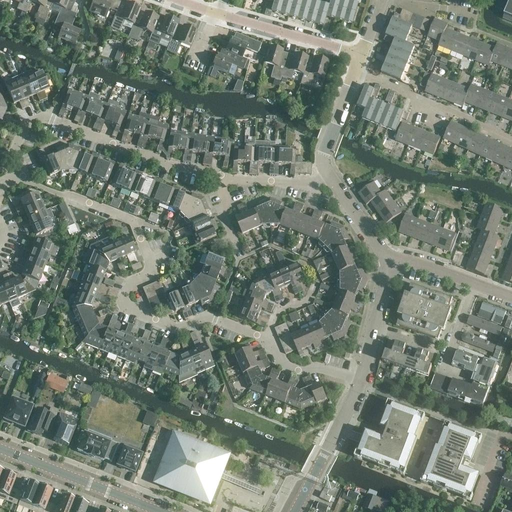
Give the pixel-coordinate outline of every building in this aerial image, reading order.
[(23,18),(25,14),(27,14),(31,3),(32,0),(20,0),(17,10),(19,11),(17,16),(23,18)] [(54,0),(32,0),(31,3),(40,7),(36,18),(45,22),(52,5),(54,0)] [(71,12),(76,0),(54,0),(52,5),(61,9),(58,17),(66,20),(70,12),(71,12)] [(113,11),(117,13),(121,3),(113,0),(94,0),(89,12),(106,19),(110,10),(113,11)] [(141,8),(128,3),(129,0),(121,0),(121,3),(117,13),(110,28),(120,33),(125,21),(134,25),(139,13),(141,8)] [(280,14),(283,0),(274,0),(274,2),(273,6),(271,11),(271,12),(280,14)] [(283,0),(280,14),(288,17),(293,0),(283,0)] [(293,0),(288,17),(297,19),(302,0),(293,0)] [(305,0),(302,0),(297,19),(306,22),(311,2),(305,0)] [(330,0),(329,6),(326,17),(334,20),(340,0),(330,0)] [(341,0),(340,0),(334,20),(343,22),(349,2),(341,0)] [(511,0),(510,0),(504,15),(503,19),(511,22),(511,0)] [(311,2),(306,22),(314,24),(320,4),(311,2)] [(358,5),(349,2),(343,22),(352,25),(358,5)] [(323,27),(323,26),(325,21),(326,17),(329,6),(320,4),(314,24),(323,27)] [(398,21),(404,23),(408,12),(403,10),(400,16),(398,21)] [(62,29),(58,38),(75,45),(80,31),(72,28),(77,15),(71,12),(70,12),(66,20),(58,17),(54,26),(62,29)] [(134,25),(128,38),(138,42),(143,31),(151,35),(152,35),(159,18),(145,12),(144,15),(139,13),(134,25)] [(408,12),(404,23),(409,26),(414,14),(408,12)] [(389,28),(409,36),(412,27),(409,26),(404,23),(398,21),(400,16),(395,14),(393,19),(389,28)] [(414,14),(409,26),(412,27),(414,28),(419,17),(414,14)] [(158,46),(161,40),(170,44),(172,39),(178,26),(179,22),(166,16),(165,19),(160,16),(159,18),(152,35),(151,35),(147,47),(153,50),(155,45),(158,46)] [(419,17),(414,28),(419,30),(424,19),(419,17)] [(425,32),(429,21),(424,19),(419,30),(425,32)] [(448,25),(445,23),(435,20),(428,37),(440,42),(441,42),(446,29),(448,25)] [(181,44),(191,48),(197,31),(184,26),(183,28),(178,26),(172,39),(170,44),(165,56),(171,59),(173,54),(176,56),(181,44)] [(406,44),(406,43),(409,36),(389,28),(386,36),(384,41),(390,43),(392,38),(395,40),(406,44)] [(451,52),(458,34),(446,29),(441,42),(440,42),(438,47),(451,52)] [(246,49),(258,54),(265,57),(268,48),(261,45),(261,44),(236,34),(233,39),(231,39),(226,52),(225,51),(225,52),(242,59),(243,58),(246,49)] [(458,34),(451,52),(464,57),(471,39),(458,34)] [(471,39),(464,57),(476,62),(483,44),(471,39)] [(411,56),(415,47),(406,43),(406,44),(395,40),(392,48),(411,56)] [(476,62),(489,67),(491,62),(490,62),(496,49),(495,49),(483,44),(476,62)] [(497,44),(497,45),(495,49),(496,49),(490,62),(491,62),(503,67),(510,49),(497,44)] [(282,78),(289,55),(282,53),(283,51),(269,47),(269,48),(268,48),(265,57),(263,64),(274,67),(271,79),(281,81),(282,78)] [(388,56),(408,64),(411,56),(392,48),(388,56)] [(511,50),(510,49),(503,67),(511,70),(511,50)] [(247,60),(243,58),(242,59),(225,52),(225,51),(222,50),(219,56),(217,55),(211,68),(233,77),(237,68),(243,70),(244,69),(247,70),(250,62),(247,61),(247,60)] [(294,73),(303,75),(308,58),(294,54),(294,56),(289,55),(282,78),(292,80),(294,73)] [(385,65),(405,73),(408,64),(388,56),(385,65)] [(311,88),(314,76),(324,78),(329,62),(314,58),(314,60),(308,58),(309,58),(308,58),(303,75),(300,85),(311,88)] [(381,73),(401,81),(405,73),(385,65),(381,73)] [(22,75),(24,80),(31,97),(36,95),(40,103),(43,101),(33,76),(31,71),(22,75)] [(42,72),(33,76),(43,101),(47,99),(44,92),(49,90),(42,72)] [(425,92),(438,98),(445,80),(432,75),(425,92)] [(6,88),(14,105),(19,103),(22,110),(26,109),(15,84),(14,79),(4,83),(6,88)] [(24,80),(15,84),(26,109),(30,107),(26,100),(31,97),(24,80)] [(457,85),(445,80),(438,98),(450,103),(457,85)] [(457,85),(450,103),(463,108),(465,103),(470,90),(469,90),(457,85)] [(484,90),(472,85),(471,85),(469,90),(470,90),(465,103),(477,108),(484,90)] [(372,96),(373,91),(374,91),(365,87),(358,106),(366,110),(370,100),(371,100),(372,96)] [(66,108),(72,110),(79,94),(69,90),(59,116),(63,118),(65,112),(66,108)] [(477,108),(489,113),(496,95),(484,90),(477,108)] [(78,124),(82,125),(84,120),(84,119),(85,115),(91,118),(98,102),(97,102),(99,97),(90,93),(88,98),(78,124)] [(74,122),(78,124),(88,98),(79,94),(72,110),(78,113),(76,117),(74,122)] [(496,95),(489,113),(502,118),(509,100),(496,95)] [(362,119),(371,123),(379,103),(371,100),(370,100),(366,110),(362,119)] [(502,118),(511,121),(511,101),(509,100),(502,118)] [(97,131),(107,106),(98,102),(91,118),(97,120),(96,124),(95,124),(93,130),(97,131)] [(371,123),(380,126),(387,107),(379,103),(371,123)] [(97,131),(101,133),(103,127),(104,123),(110,125),(117,109),(107,106),(97,131)] [(380,126),(388,129),(396,110),(387,107),(380,126)] [(112,137),(116,139),(118,133),(121,134),(126,120),(124,119),(126,113),(117,109),(110,125),(116,128),(114,131),(112,137)] [(396,110),(388,129),(396,133),(402,119),(407,121),(409,115),(396,110)] [(141,148),(149,121),(150,117),(140,114),(139,118),(134,135),(140,137),(139,141),(137,147),(141,148)] [(128,133),(134,135),(139,118),(129,115),(127,120),(126,120),(121,134),(123,135),(121,142),(125,143),(127,138),(127,137),(128,133)] [(141,148),(145,149),(147,143),(146,143),(147,139),(154,141),(158,124),(160,120),(150,117),(149,121),(141,148)] [(451,122),(443,139),(456,145),(464,128),(451,122)] [(408,146),(415,128),(403,123),(396,141),(408,146)] [(162,148),(165,148),(169,133),(167,133),(168,127),(158,124),(154,141),(160,142),(159,146),(158,146),(157,152),(161,153),(162,148)] [(415,128),(408,146),(421,151),(428,133),(415,128)] [(464,128),(456,145),(468,151),(476,134),(464,128)] [(166,160),(171,160),(172,154),(171,154),(172,150),(178,151),(181,133),(171,132),(170,133),(169,133),(165,148),(168,148),(166,160)] [(183,162),(187,163),(191,135),(181,133),(178,151),(185,152),(184,156),(183,162)] [(428,133),(421,151),(434,156),(441,138),(428,133)] [(476,134),(468,151),(480,156),(488,139),(476,134)] [(198,154),(201,137),(191,135),(187,163),(191,163),(192,157),(191,157),(192,153),(198,154)] [(207,166),(211,138),(201,137),(198,154),(205,155),(204,159),(203,165),(207,166)] [(212,156),(219,157),(222,140),(211,138),(207,166),(211,167),(212,160),(211,160),(212,156)] [(500,145),(488,139),(480,156),(492,162),(500,145)] [(224,162),(223,168),(227,169),(228,163),(231,163),(232,147),(231,147),(232,142),(222,140),(219,157),(225,158),(224,162)] [(254,147),(253,175),(257,175),(258,169),(257,169),(258,165),(264,165),(265,143),(255,142),(254,147)] [(265,143),(264,165),(270,165),(270,169),(269,176),(274,176),(275,148),(275,143),(265,143)] [(60,173),(69,173),(68,145),(57,151),(58,155),(53,157),(60,173)] [(80,150),(68,145),(69,173),(78,172),(84,157),(78,154),(80,150)] [(505,167),(511,151),(511,149),(500,145),(492,162),(505,167)] [(243,164),(244,146),(234,146),(234,147),(232,147),(231,163),(233,163),(233,168),(233,174),(237,174),(237,168),(237,164),(243,164)] [(253,175),(254,147),(244,146),(243,164),(250,164),(250,168),(249,168),(249,175),(253,175)] [(285,148),(275,148),(274,176),(278,176),(278,170),(278,166),(285,166),(285,148)] [(285,148),(285,166),(291,166),(290,170),(290,176),(294,177),(294,175),(295,163),(300,163),(300,157),(295,157),(296,149),(285,148)] [(59,173),(60,173),(53,157),(47,160),(45,155),(43,150),(39,152),(50,177),(59,173)] [(84,157),(78,172),(88,176),(96,156),(92,155),(90,159),(84,157)] [(97,180),(103,164),(98,162),(99,158),(96,156),(88,176),(97,180)] [(109,166),(103,164),(97,180),(107,184),(115,164),(111,162),(109,166)] [(112,186),(121,189),(127,174),(122,171),(123,167),(119,166),(112,186)] [(121,189),(131,193),(139,173),(135,172),(133,176),(127,174),(121,189)] [(140,197),(147,181),(141,179),(143,175),(139,173),(131,193),(140,197)] [(140,197),(150,201),(158,181),(154,179),(152,184),(147,181),(140,197)] [(150,201),(160,205),(166,189),(160,187),(162,183),(158,181),(150,201)] [(359,194),(366,205),(367,206),(371,203),(382,194),(374,183),(359,194)] [(169,209),(177,189),(173,187),(172,191),(166,189),(160,205),(169,209)] [(178,212),(184,196),(179,194),(180,190),(177,189),(169,209),(178,212)] [(378,213),(394,202),(386,191),(382,194),(371,203),(378,213)] [(17,213),(41,203),(37,194),(20,201),(23,206),(15,210),(17,213)] [(184,196),(178,212),(185,219),(204,199),(192,195),(190,199),(184,196)] [(192,226),(207,219),(205,213),(209,211),(204,199),(185,219),(192,225),(192,226)] [(262,227),(271,226),(270,199),(259,204),(261,208),(255,211),(262,227)] [(280,226),(287,210),(281,208),(282,204),(271,199),(270,199),(271,226),(280,226)] [(64,202),(58,205),(62,214),(68,212),(64,202)] [(386,225),(402,214),(394,202),(378,213),(386,225)] [(26,214),(28,219),(45,212),(41,203),(17,213),(19,217),(26,214)] [(290,230),(300,204),(296,203),(294,208),(293,213),(287,210),(280,226),(290,230)] [(241,205),(252,231),(262,227),(255,211),(249,213),(247,209),(248,209),(245,204),(241,205)] [(299,234),(306,218),(300,215),(301,211),(302,211),(304,206),(300,204),(290,230),(299,234)] [(504,211),(487,204),(482,217),(499,223),(504,211)] [(243,235),(252,231),(241,205),(238,207),(240,212),(242,216),(236,219),(243,235)] [(309,238),(319,212),(315,210),(313,216),(314,216),(312,220),(306,218),(299,234),(309,238)] [(23,227),(25,231),(49,220),(45,212),(28,219),(30,224),(23,227)] [(68,212),(62,214),(68,228),(74,225),(68,212)] [(319,212),(309,238),(318,242),(325,225),(319,223),(320,219),(321,219),(323,214),(319,212)] [(412,238),(418,220),(405,215),(399,233),(412,238)] [(482,217),(477,229),(481,231),(495,236),(499,223),(482,217)] [(192,226),(196,235),(216,226),(214,223),(210,225),(207,219),(192,226)] [(53,229),(49,220),(25,231),(26,235),(34,231),(36,237),(53,229)] [(424,243),(431,225),(418,220),(412,238),(424,243)] [(104,226),(107,232),(114,228),(111,223),(104,226)] [(319,242),(325,248),(344,228),(332,223),(331,228),(325,225),(318,242),(319,242)] [(424,243),(437,248),(443,230),(431,225),(424,243)] [(217,230),(216,226),(196,235),(200,244),(216,238),(213,232),(217,230)] [(331,254),(332,255),(348,248),(345,242),(349,240),(344,228),(325,248),(331,254)] [(456,235),(443,230),(437,248),(449,252),(456,235)] [(477,243),(494,250),(499,237),(495,236),(481,231),(477,243)] [(107,234),(99,235),(100,243),(108,242),(107,234)] [(128,236),(119,240),(127,257),(135,253),(128,236)] [(55,258),(59,249),(49,245),(51,242),(43,239),(41,242),(36,240),(34,245),(27,242),(25,246),(50,256),(55,258)] [(118,261),(127,257),(119,240),(111,244),(118,260),(118,261)] [(472,256),(490,263),(494,250),(477,243),(472,256)] [(109,264),(118,260),(111,244),(95,251),(109,264)] [(29,258),(46,265),(50,256),(25,246),(23,251),(31,254),(29,258)] [(332,255),(336,264),(356,255),(355,252),(350,253),(348,248),(332,255)] [(109,264),(95,251),(88,267),(105,274),(109,264)] [(336,264),(340,274),(356,267),(353,260),(358,259),(356,255),(336,264)] [(230,276),(231,272),(226,270),(226,271),(221,269),(224,263),(208,256),(204,266),(230,276)] [(485,275),(490,263),(472,256),(467,269),(485,275)] [(18,264),(43,274),(46,265),(29,258),(27,263),(20,260),(18,264)] [(36,292),(39,283),(43,274),(18,264),(16,268),(24,271),(22,276),(26,278),(25,281),(36,292)] [(289,268),(299,294),(303,292),(301,287),(300,287),(299,283),(305,280),(298,264),(289,268)] [(223,278),(228,280),(230,276),(204,266),(200,276),(216,282),(218,276),(223,278)] [(102,282),(102,281),(105,274),(88,267),(85,276),(102,282)] [(358,272),(356,267),(340,274),(340,283),(367,283),(367,282),(363,270),(358,272)] [(511,283),(511,269),(507,267),(502,280),(511,283)] [(299,294),(289,268),(279,272),(286,288),(291,286),(293,289),(295,295),(299,294)] [(282,290),(283,290),(286,288),(279,272),(270,276),(281,302),(284,300),(283,296),(284,294),(282,290)] [(7,275),(18,300),(36,292),(25,281),(21,283),(19,278),(15,280),(12,273),(7,275)] [(1,286),(9,304),(18,300),(7,275),(3,277),(6,284),(1,286)] [(104,283),(102,282),(85,276),(81,285),(98,291),(100,286),(101,287),(103,286),(104,285),(104,283)] [(194,282),(213,301),(218,290),(214,288),(216,282),(200,276),(194,282)] [(274,297),(277,303),(281,302),(270,276),(254,283),(267,296),(273,294),(274,297)] [(49,289),(55,291),(60,281),(54,279),(49,289)] [(153,284),(158,295),(163,293),(158,282),(153,284)] [(201,307),(213,301),(194,282),(187,289),(194,305),(200,302),(201,307)] [(265,302),(265,301),(267,296),(254,283),(251,290),(246,288),(243,297),(247,299),(273,310),(275,306),(269,303),(269,304),(265,302)] [(363,294),(365,288),(367,283),(340,283),(340,291),(340,292),(356,298),(359,292),(363,294)] [(153,298),(158,295),(153,284),(148,287),(153,298)] [(97,295),(98,292),(98,291),(81,285),(78,293),(95,300),(103,303),(105,298),(97,295)] [(398,316),(400,316),(397,327),(438,340),(442,330),(444,331),(451,310),(449,309),(453,299),(411,285),(408,295),(406,294),(398,316)] [(0,307),(9,304),(1,286),(0,286),(0,307)] [(143,289),(144,291),(147,300),(153,298),(148,287),(143,289)] [(189,318),(192,317),(190,312),(188,307),(194,305),(187,289),(178,293),(189,318)] [(336,301),(357,310),(358,306),(354,304),(356,300),(356,298),(340,292),(336,301)] [(72,309),(91,309),(95,300),(78,293),(72,309)] [(163,293),(158,295),(153,298),(147,300),(150,305),(165,298),(163,293)] [(182,315),(185,320),(189,318),(178,293),(168,297),(175,313),(181,310),(183,314),(182,315)] [(162,306),(167,303),(165,298),(150,305),(152,310),(162,306)] [(265,311),(271,313),(273,310),(247,299),(244,309),(260,315),(262,309),(266,311),(265,311)] [(332,311),(349,317),(350,314),(351,312),(355,313),(357,310),(336,301),(332,311)] [(49,305),(40,302),(34,320),(46,315),(49,305)] [(167,317),(172,314),(167,303),(162,306),(167,317)] [(480,311),(504,320),(506,313),(483,304),(480,311)] [(72,309),(78,324),(95,317),(91,309),(72,309)] [(265,329),(267,325),(262,322),(261,323),(257,321),(260,315),(244,309),(240,319),(265,329)] [(332,312),(326,318),(346,337),(351,325),(346,323),(349,317),(332,311),(332,312)] [(503,329),(470,316),(467,325),(499,338),(503,329)] [(99,326),(97,322),(95,317),(78,324),(85,340),(99,326)] [(321,324),(319,324),(326,340),(332,338),(334,342),(346,337),(326,318),(321,324)] [(117,333),(112,331),(116,323),(111,321),(108,329),(99,350),(108,354),(117,333)] [(277,334),(288,329),(286,324),(275,329),(277,334)] [(319,324),(310,328),(319,349),(322,347),(321,343),(326,340),(319,324)] [(99,326),(85,340),(82,343),(99,350),(108,329),(99,326)] [(315,350),(319,349),(310,328),(301,332),(308,348),(313,346),(315,350)] [(124,336),(126,337),(117,357),(126,361),(134,340),(129,338),(132,331),(127,329),(124,336)] [(288,329),(277,334),(279,339),(290,335),(288,329)] [(308,348),(301,332),(291,336),(293,340),(295,345),(297,350),(300,357),(304,355),(302,351),(308,348)] [(503,345),(507,334),(503,332),(499,343),(503,345)] [(124,336),(118,334),(117,333),(108,354),(117,357),(126,337),(124,336)] [(493,354),(496,346),(464,334),(461,341),(493,354)] [(290,335),(279,339),(282,345),(293,340),(291,336),(290,335)] [(145,364),(152,347),(149,346),(150,343),(147,342),(149,338),(143,336),(142,340),(144,341),(137,360),(145,364)] [(134,340),(126,361),(135,364),(136,360),(137,360),(144,341),(142,340),(139,339),(138,342),(134,340)] [(293,340),(282,345),(284,350),(295,345),(293,340)] [(212,363),(205,347),(201,348),(198,342),(194,344),(196,350),(203,367),(212,363)] [(382,362),(394,365),(401,345),(396,343),(392,354),(386,352),(382,362)] [(295,345),(284,350),(286,355),(297,350),(295,345)] [(394,365),(405,369),(409,359),(403,357),(406,346),(401,345),(394,365)] [(145,364),(154,367),(154,368),(161,351),(152,347),(145,364)] [(497,347),(493,358),(498,360),(502,349),(497,347)] [(235,355),(240,365),(256,359),(260,356),(260,357),(265,354),(263,350),(258,352),(258,353),(254,354),(251,349),(235,355)] [(203,367),(196,350),(188,354),(195,371),(194,371),(196,375),(205,371),(203,367)] [(163,371),(170,354),(161,351),(154,368),(154,367),(152,372),(161,375),(163,371)] [(405,369),(417,373),(424,352),(419,351),(415,361),(409,359),(405,369)] [(477,375),(482,360),(458,351),(452,366),(477,375)] [(429,354),(424,352),(417,373),(428,377),(432,367),(426,365),(429,354)] [(163,371),(179,377),(179,358),(170,354),(163,371)] [(195,371),(188,354),(179,358),(179,377),(179,384),(197,376),(196,375),(194,371),(195,371)] [(244,375),(269,363),(267,359),(262,362),(258,364),(256,359),(240,365),(244,375)] [(490,388),(498,365),(482,360),(477,375),(474,383),(490,388)] [(265,369),(270,367),(269,363),(244,375),(250,390),(263,377),(261,371),(265,369)] [(269,379),(263,377),(250,390),(267,397),(277,371),(273,369),(271,375),(269,379)] [(31,393),(36,395),(45,373),(39,371),(31,393)] [(281,372),(277,371),(267,397),(276,400),(282,384),(277,382),(278,378),(281,372)] [(68,379),(47,372),(43,384),(64,391),(68,379)] [(472,387),(436,374),(430,389),(482,409),(490,388),(474,383),(472,387)] [(288,387),(282,384),(276,400),(285,404),(296,378),(292,377),(290,382),(288,387)] [(310,377),(306,378),(317,404),(327,400),(320,384),(314,386),(312,382),(313,382),(310,377)] [(296,378),(285,404),(302,410),(301,392),(295,389),(297,385),(299,380),(296,378)] [(301,392),(302,410),(317,404),(306,378),(303,380),(305,385),(307,389),(301,392)] [(83,386),(80,393),(89,397),(92,389),(83,386)] [(99,392),(92,389),(89,397),(86,404),(93,407),(99,392)] [(212,393),(209,401),(217,405),(221,396),(212,393)] [(24,402),(15,399),(15,401),(12,400),(4,420),(24,428),(32,407),(23,404),(24,402)] [(357,456),(469,499),(478,475),(467,471),(479,438),(390,405),(378,437),(366,433),(364,439),(357,456)] [(51,408),(48,414),(37,409),(28,432),(40,437),(42,431),(49,433),(58,411),(51,408)] [(147,411),(141,430),(153,433),(159,415),(147,411)] [(511,427),(511,416),(502,413),(499,424),(511,427)] [(78,421),(59,414),(54,427),(58,429),(53,441),(68,447),(78,421)] [(82,435),(78,443),(80,444),(78,451),(103,461),(104,459),(111,462),(118,445),(111,442),(111,440),(88,431),(87,435),(84,434),(84,435),(82,435)] [(153,487),(210,509),(222,478),(230,458),(174,435),(153,487)] [(116,467),(135,474),(142,455),(140,454),(140,453),(139,450),(129,446),(127,447),(126,449),(124,448),(116,467)] [(501,487),(511,491),(511,470),(510,475),(506,474),(501,487)] [(11,489),(16,477),(3,472),(0,481),(0,499),(6,501),(11,489)] [(39,487),(27,482),(23,493),(18,506),(30,511),(39,487)] [(43,511),(47,503),(52,491),(39,487),(30,511),(32,511),(43,511)] [(12,504),(17,491),(11,489),(6,501),(12,504)] [(23,493),(17,491),(12,504),(18,506),(23,493)] [(332,497),(322,493),(320,499),(330,503),(332,497)] [(374,511),(380,499),(368,495),(363,508),(372,511),(374,511)] [(57,511),(71,511),(76,501),(63,496),(59,508),(57,511)] [(76,501),(71,511),(85,511),(88,506),(76,501)] [(50,511),(53,505),(47,503),(43,511),(50,511)]
